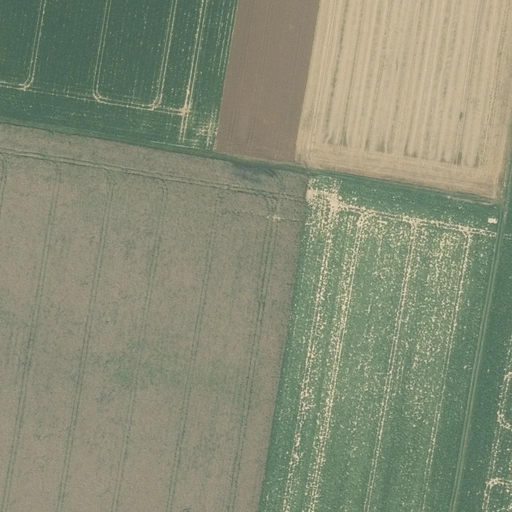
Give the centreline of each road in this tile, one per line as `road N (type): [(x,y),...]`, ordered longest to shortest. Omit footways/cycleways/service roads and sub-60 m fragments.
road 1 (track): [(0,120),(501,202)]
road 2 (track): [(511,137),(451,511)]
